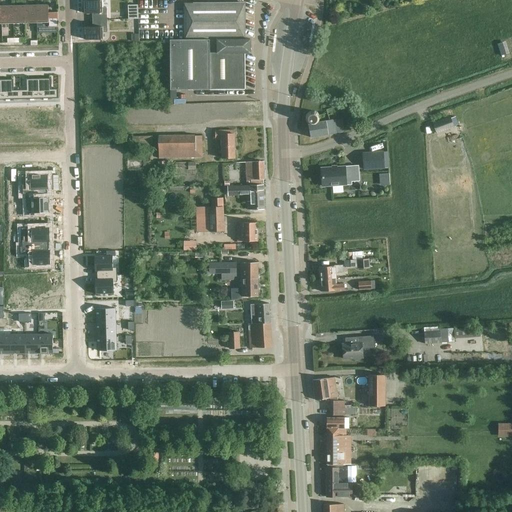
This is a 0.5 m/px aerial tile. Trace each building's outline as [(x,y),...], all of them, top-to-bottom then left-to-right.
[(92,13),(92,20),(107,20),(106,7),(102,7),(102,0),(84,1),(85,13),(92,13)] [(244,3),(184,4),(184,40),(170,40),(170,90),(245,89),(244,53),(250,53),(250,39),(244,39),(244,3)] [(36,5),(24,6),(25,23),(37,23),(36,5)] [(48,5),(36,5),(37,23),(43,23),(43,27),(58,27),(57,12),(48,12),(48,5)] [(137,5),(127,5),(128,19),(138,19),(137,5)] [(13,6),(1,6),(1,24),(13,24),(13,6)] [(24,6),(13,6),(13,24),(25,23),(24,6)] [(107,20),(92,20),(92,27),(85,27),(85,40),(103,39),(103,32),(107,32),(107,20)] [(506,54),(502,42),(497,44),(501,56),(506,54)] [(51,78),(38,79),(39,99),(58,98),(58,89),(51,89),(51,78)] [(13,79),(1,80),(1,100),(20,99),(20,90),(13,90),(13,79)] [(26,90),(20,90),(20,99),(39,99),(38,79),(26,79),(26,90)] [(350,102),(338,106),(346,128),(357,124),(350,102)] [(336,133),(334,120),(320,122),(320,121),(320,120),(321,119),(321,118),(320,117),(320,116),(320,115),(319,114),(318,113),(316,112),(315,111),(313,111),(312,111),(310,111),(309,112),(308,113),(307,114),(306,115),(305,117),(305,118),(305,120),(306,121),(306,122),(307,124),(308,125),(310,137),(336,133)] [(450,116),(433,123),(437,134),(454,127),(450,116)] [(221,139),(221,147),(235,146),(234,134),(234,130),(215,131),(215,140),(218,140),(218,139),(221,139)] [(158,158),(203,158),(203,136),(195,136),(195,135),(158,136),(158,158)] [(140,149),(152,148),(152,136),(132,136),(133,153),(140,153),(140,149)] [(235,146),(221,147),(221,148),(218,148),(218,154),(221,154),(221,158),(235,158),(235,146)] [(370,153),(363,153),(364,169),(371,169),(388,168),(387,151),(370,153)] [(263,180),(265,180),(264,161),(246,162),(246,180),(247,184),(263,184),(263,180)] [(359,181),(358,166),(321,168),(322,186),(351,184),(351,181),(359,181)] [(30,175),(22,175),(22,194),(26,194),(46,193),(46,189),(48,189),(48,184),(47,174),(30,175)] [(263,185),(250,186),(228,186),(228,195),(250,194),(251,201),(247,201),(247,209),(264,209),(263,185)] [(46,193),(26,194),(27,213),(31,213),(49,212),(48,202),(48,197),(46,197),(46,193)] [(196,212),(196,231),(223,231),(223,203),(223,198),(213,198),(213,207),(207,207),(207,212),(196,212)] [(240,223),(240,225),(237,225),(237,241),(258,241),(257,222),(240,223)] [(31,227),(27,227),(28,246),(48,246),(47,242),(50,242),(49,237),(49,227),(31,227)] [(28,246),(20,246),(20,254),(28,253),(28,265),(32,265),(50,265),(50,255),(50,250),(48,250),(48,246),(28,246)] [(112,256),(94,256),(94,271),(96,271),(97,275),(117,274),(116,267),(112,268),(112,256)] [(358,260),(344,261),(345,267),(358,267),(358,269),(369,269),(369,259),(362,259),(357,259),(358,260)] [(209,273),(236,273),(236,263),(209,263),(209,273)] [(241,289),(231,289),(231,299),(242,299),(242,297),(258,297),(258,263),(241,263),(241,289)] [(319,267),(320,281),(336,280),(335,272),(342,272),(341,266),(319,267)] [(97,279),(95,279),(95,294),(113,293),(113,281),(117,281),(117,274),(97,275),(97,279)] [(33,287),(29,287),(29,294),(49,294),(49,285),(51,285),(51,275),(33,275),(33,287)] [(336,280),(320,281),(321,292),(345,290),(344,284),(336,285),(336,280)] [(359,290),(371,289),(371,285),(371,281),(358,282),(359,290)] [(49,294),(29,294),(29,302),(33,302),(34,313),(52,313),(51,303),(49,303),(49,294)] [(251,305),(251,312),(252,324),(248,324),(250,348),(272,347),(269,303),(251,305)] [(115,308),(96,309),(96,313),(96,323),(115,322),(115,308)] [(115,322),(96,323),(96,336),(116,336),(115,322)] [(440,331),(424,332),(425,344),(448,342),(447,328),(440,329),(440,331)] [(241,349),(240,332),(229,332),(230,349),(241,349)] [(11,334),(0,334),(0,353),(11,354),(11,334)] [(24,334),(11,334),(11,354),(24,353),(24,334)] [(38,334),(24,334),(24,353),(38,353),(38,334)] [(52,334),(38,334),(38,353),(52,353),(52,334)] [(357,343),(342,344),(343,358),(362,357),(362,349),(375,348),(374,335),(357,337),(357,343)] [(116,336),(96,336),(97,341),(97,351),(116,350),(116,336)] [(368,406),(385,406),(385,375),(368,375),(368,406)] [(316,400),(330,398),(327,378),(313,380),(316,400)] [(344,400),(334,400),(330,400),(330,415),(344,415),(344,400)] [(327,417),(327,429),(344,429),(344,428),(346,428),(346,426),(344,426),(344,418),(327,417)] [(499,432),(509,432),(509,436),(511,436),(511,424),(499,424),(499,432)] [(352,435),(344,435),(344,429),(327,429),(327,443),(327,452),(327,465),(343,465),(343,452),(352,452),(352,435)] [(343,465),(327,465),(327,497),(351,497),(351,486),(347,486),(347,468),(343,468),(343,465)]
